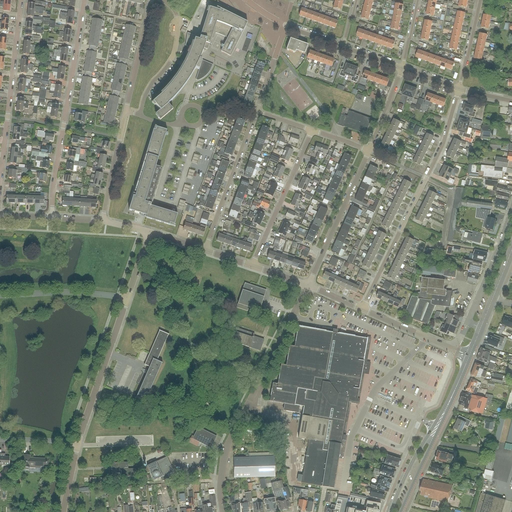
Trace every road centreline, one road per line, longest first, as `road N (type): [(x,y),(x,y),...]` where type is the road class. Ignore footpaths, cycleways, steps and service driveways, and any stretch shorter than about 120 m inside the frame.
road 1 (residential): [(223,511),(225,451),(308,284)]
road 2 (residential): [(362,308),(445,136),(458,89)]
road 3 (residential): [(103,220),(151,0)]
road 4 (residential): [(52,216),(85,0)]
road 5 (residential): [(0,194),(23,0)]
road 6 (residential): [(77,442),(127,297)]
road 7 (residential): [(205,249),(256,110)]
road 8 (residential): [(252,265),(310,130)]
road 9 (residential): [(308,284),(367,150)]
road 10 (residential): [(511,211),(468,322),(481,327)]
road 11 (residential): [(0,295),(127,297)]
